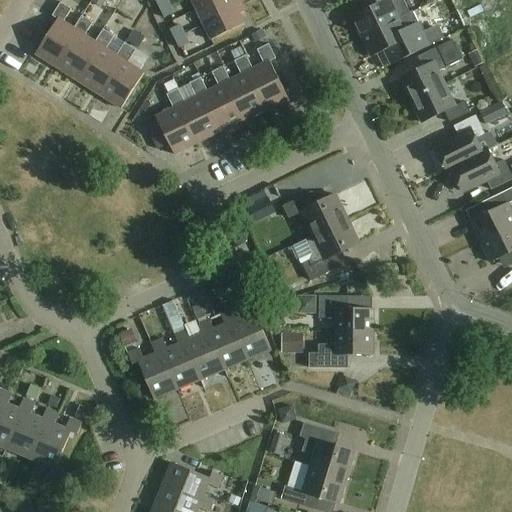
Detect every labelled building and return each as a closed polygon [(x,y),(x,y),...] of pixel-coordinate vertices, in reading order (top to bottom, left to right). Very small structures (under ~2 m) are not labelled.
[(106,1),(104,0),(93,0),(92,3),(101,8),(106,1)] [(159,10),(169,5),(166,0),(156,0),(155,1),(159,10)] [(191,0),(196,11),(217,0),(191,0)] [(217,0),(196,11),(204,26),(243,6),(240,0),(234,3),(232,0),(217,0)] [(361,0),(359,1),(364,12),(353,17),(363,37),(399,19),(413,13),(412,11),(399,18),(393,6),(403,2),(402,0),(361,0)] [(427,0),(434,13),(449,6),(446,0),(427,0)] [(34,55),(56,68),(79,33),(73,29),(63,23),(71,10),(60,3),(51,16),(57,20),(34,55)] [(174,14),(169,5),(159,10),(164,19),(174,14)] [(243,6),(204,26),(211,41),(245,24),(240,14),(246,11),(243,6)] [(399,19),(363,37),(373,57),(384,52),(390,64),(429,45),(413,13),(399,19)] [(79,33),(56,68),(78,82),(100,46),(94,43),(84,36),(92,24),(81,17),(73,29),(79,33)] [(184,35),(180,26),(170,31),(174,40),(184,35)] [(144,37),(132,29),(125,41),(137,49),(144,37)] [(100,46),(78,82),(99,96),(122,60),(115,56),(106,50),(113,37),(102,30),(94,43),(100,46)] [(184,35),(174,40),(179,50),(189,45),(184,35)] [(401,79),(412,101),(445,85),(439,72),(463,61),(453,41),(419,58),(424,68),(401,79)] [(122,60),(99,96),(121,109),(143,74),(126,63),(134,51),(123,44),(115,56),(122,60)] [(263,65),(252,70),(246,73),(265,111),(287,100),(269,63),(275,60),(268,45),(256,51),(263,65)] [(223,84),(242,122),(265,111),(246,73),(252,70),(245,56),(233,62),(240,76),(230,81),(223,84)] [(207,92),(201,95),(219,133),(242,122),(223,84),(230,81),(223,67),(211,73),(218,87),(207,92)] [(197,144),(219,133),(201,95),(207,92),(202,82),(200,78),(188,84),(195,98),(184,104),(178,107),(197,144)] [(174,156),(197,144),(178,107),(184,104),(173,81),(165,85),(170,93),(165,96),(172,109),(155,118),(157,121),(146,127),(158,151),(169,145),(174,156)] [(456,107),(445,85),(412,101),(423,124),(446,113),(450,123),(470,113),(465,102),(456,107)] [(435,150),(446,172),(489,151),(489,150),(484,153),(477,140),(486,135),(476,117),(454,128),(460,138),(435,150)] [(505,120),(483,127),(489,144),(511,137),(505,120)] [(496,165),(489,151),(446,172),(446,173),(451,170),(462,192),(486,180),(492,191),(511,180),(511,176),(504,161),(496,165)] [(480,243),(511,227),(511,211),(509,204),(511,202),(511,189),(492,199),(497,210),(471,223),(480,243)] [(302,213),(313,236),(347,219),(336,196),(312,207),(306,196),(283,207),(289,219),(302,213)] [(347,219),(313,236),(313,237),(307,240),(313,252),(310,260),(303,264),(311,281),(341,266),(335,255),(359,244),(347,219)] [(511,227),(480,243),(490,263),(511,252),(511,227)] [(372,302),(384,298),(377,278),(366,282),(372,302)] [(335,333),(373,333),(373,309),(348,309),(348,297),(319,297),(319,320),(335,320),(335,333)] [(230,323),(247,361),(270,351),(254,312),(236,320),(231,310),(219,316),(224,325),(230,323)] [(223,371),(247,361),(230,323),(224,325),(212,330),(208,320),(196,325),(200,335),(207,333),(223,371)] [(137,342),(131,330),(120,335),(128,352),(133,350),(131,345),(137,342)] [(200,381),(223,371),(207,333),(200,335),(189,340),(184,331),(173,335),(177,345),(184,343),(200,381)] [(373,333),(335,333),(335,346),(319,346),(319,368),(348,368),(348,356),(373,356),(373,333)] [(177,391),(200,381),(184,343),(177,345),(166,350),(162,340),(150,345),(154,355),(160,353),(177,391)] [(302,340),(301,356),(315,356),(316,340),(302,340)] [(153,401),(177,391),(160,353),(154,355),(143,360),(138,350),(126,355),(131,366),(137,363),(153,401)] [(0,403),(6,405),(10,395),(0,390),(0,403)] [(0,403),(0,448),(8,451),(24,412),(29,415),(33,405),(22,400),(18,410),(6,405),(0,403)] [(92,410),(80,406),(76,418),(88,422),(92,410)] [(8,451),(31,461),(47,422),(53,425),(57,414),(45,409),(41,420),(29,415),(24,412),(8,451)] [(64,429),(53,425),(47,422),(31,461),(55,471),(71,432),(76,434),(81,424),(68,419),(64,429)] [(313,455),(310,467),(347,478),(355,453),(329,445),(333,433),(305,424),(301,437),(306,438),(302,452),(313,455)] [(201,502),(203,496),(207,485),(217,489),(222,476),(212,473),(210,479),(171,463),(162,487),(201,502)] [(339,504),(347,478),(310,467),(302,492),(286,487),(282,499),(310,508),(314,496),(339,504)] [(162,487),(152,511),(155,511),(196,511),(198,508),(207,511),(208,511),(213,500),(203,496),(201,502),(162,487)] [(277,493),(260,488),(256,500),(273,505),(277,493)] [(251,502),(247,511),(266,511),(268,507),(251,502)]
